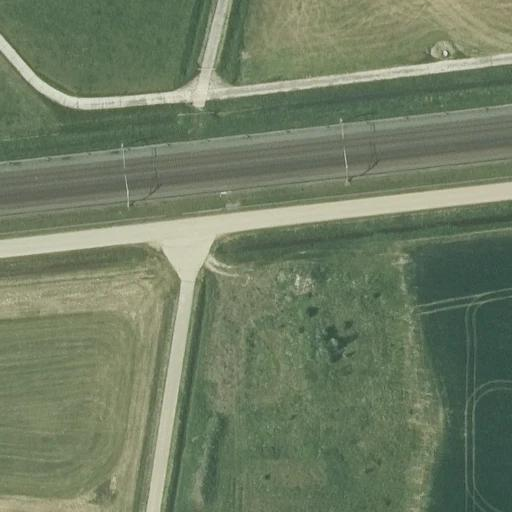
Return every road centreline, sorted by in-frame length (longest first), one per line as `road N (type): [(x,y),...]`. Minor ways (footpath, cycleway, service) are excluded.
road 1 (unclassified): [(0,251),(511,193)]
road 2 (motorway): [(511,461),(177,511)]
road 3 (track): [(196,229),(153,511)]
